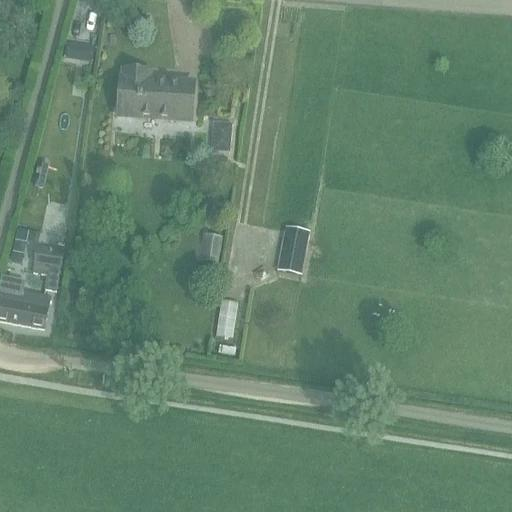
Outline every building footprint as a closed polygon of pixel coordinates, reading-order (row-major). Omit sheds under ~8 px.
[(67,45),(65,60),(78,62),(80,47),(67,45)] [(122,79),(120,79),(117,118),(191,123),(193,84),(148,81),(149,73),(123,71),(122,79)] [(229,144),(244,145),(246,120),(230,119),(229,144)] [(285,233),(277,271),(278,271),(281,272),(290,274),(301,276),(308,237),(289,233),(285,233)] [(222,237),(204,234),(200,262),(218,265),(222,237)] [(35,267),(32,289),(46,292),(46,293),(57,295),(62,254),(38,251),(35,267)] [(50,299),(23,293),(25,283),(2,278),(0,286),(0,323),(44,332),(50,299)] [(222,303),(217,338),(232,340),(238,305),(222,303)]
